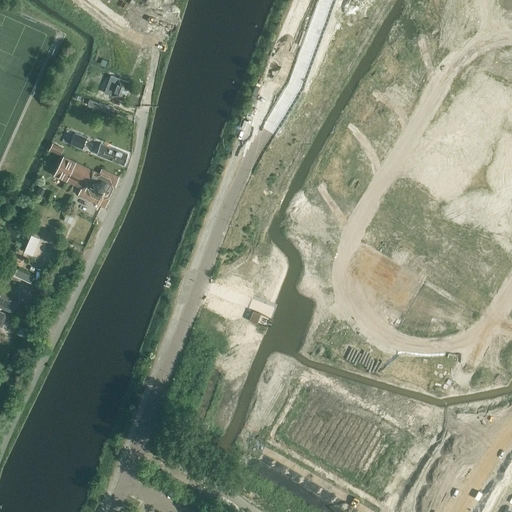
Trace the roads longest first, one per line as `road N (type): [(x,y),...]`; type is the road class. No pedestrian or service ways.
road 1 (track): [(511,34),(488,37),(450,65),(350,247),(351,301),(372,332),(407,345),(456,345)]
road 2 (residential): [(0,455),(129,180),(157,45)]
road 3 (unclassified): [(141,442),(256,124)]
road 4 (residential): [(259,511),(141,442)]
